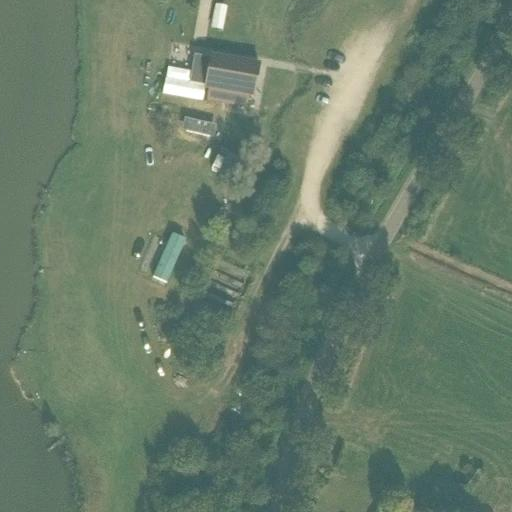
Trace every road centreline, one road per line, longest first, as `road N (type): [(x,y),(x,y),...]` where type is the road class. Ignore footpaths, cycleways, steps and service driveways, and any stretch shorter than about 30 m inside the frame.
road 1 (unclassified): [(284,511),(309,398),(339,314),(511,24)]
road 2 (track): [(190,393),(222,380),(278,248),(304,215)]
